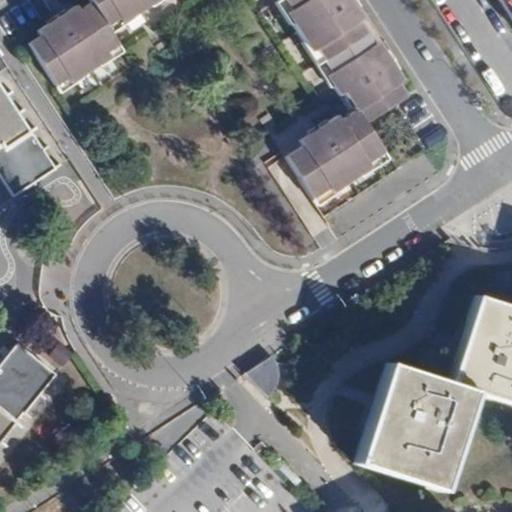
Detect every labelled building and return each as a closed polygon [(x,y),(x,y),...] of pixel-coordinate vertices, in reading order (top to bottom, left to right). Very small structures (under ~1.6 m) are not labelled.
[(73,0),(79,9),(69,15),(64,6),(25,31),(30,40),(17,48),(43,89),(56,81),(60,86),(99,61),(95,56),(105,50),(93,31),(107,22),(112,29),(149,5),(145,0),(266,0),(274,12),(268,17),(295,55),(300,51),(315,75),(310,77),(318,93),(324,89),(338,102),(327,109),(324,106),(266,143),(281,163),(296,184),(313,173),(317,181),(356,160),(350,152),(365,142),(345,112),(388,85),(332,0),(73,0)] [(511,0),(480,0),(504,34),(511,28),(511,0)] [(0,442),(14,426),(0,414),(0,147),(26,130),(0,90),(0,442)] [(440,481),(472,386),(511,399),(511,306),(478,295),(449,378),(390,359),(359,455),(440,481)] [(51,343),(40,368),(57,375),(68,350),(51,343)]
